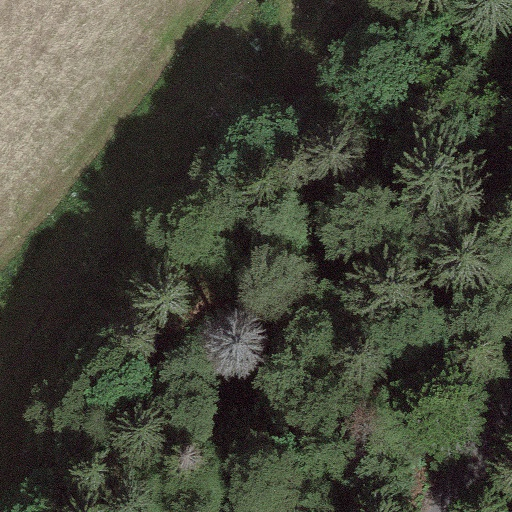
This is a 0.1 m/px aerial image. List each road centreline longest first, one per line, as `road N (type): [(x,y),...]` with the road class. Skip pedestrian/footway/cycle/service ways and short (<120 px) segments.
road 1 (track): [(86,262),(282,95),(362,0)]
road 2 (unclassified): [(511,394),(450,511)]
